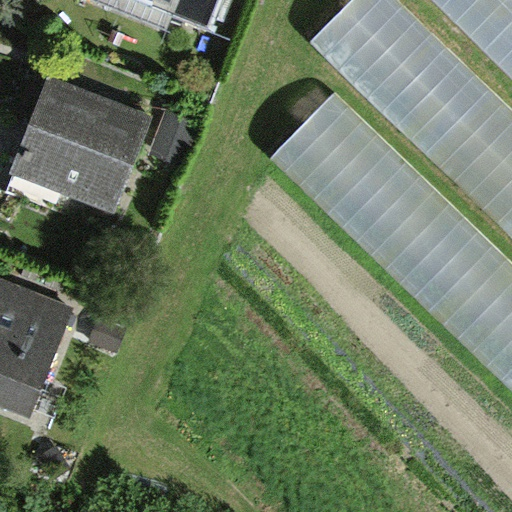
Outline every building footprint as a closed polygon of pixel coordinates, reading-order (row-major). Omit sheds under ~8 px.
[(144,0),(208,25),(217,0),(144,0)] [(348,0),(301,39),(511,240),(511,124),(382,0),(348,0)] [(511,0),(427,0),(511,85),(511,0)] [(12,171),(114,210),(151,115),(49,76),(12,171)] [(511,400),(511,281),(326,93),(267,151),(511,400)] [(165,113),(150,152),(182,164),(197,125),(165,113)] [(0,401),(27,413),(70,310),(1,282),(0,283),(0,401)] [(39,474),(55,480),(63,461),(47,455),(39,474)]
